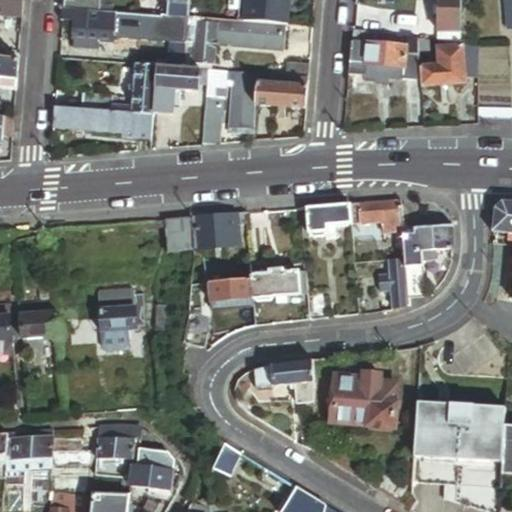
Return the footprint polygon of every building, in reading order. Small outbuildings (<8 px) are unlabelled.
[(0,0),(0,15),(24,17),(25,1),(0,0)] [(97,0),(65,0),(65,9),(76,10),(91,11),(97,12),(97,0)] [(241,9),(241,0),(231,0),(231,9),(241,9)] [(291,28),(292,0),(254,0),(253,26),(271,27),(288,28),(291,28)] [(440,0),(441,35),(463,35),(463,0),(440,0)] [(182,5),(170,4),(169,18),(176,19),(176,14),(181,14),(182,5)] [(191,20),(192,6),(182,5),(181,14),(176,14),(176,19),(191,20)] [(75,21),(76,10),(65,9),(64,20),(75,21)] [(90,21),(91,11),(76,10),(75,21),(77,21),(77,20),(90,21)] [(141,42),(142,16),(121,14),(97,12),(91,11),(90,21),(77,20),(77,21),(75,41),(77,41),(77,50),(101,52),(101,44),(117,45),(118,40),(141,42)] [(173,34),(175,20),(160,19),(157,48),(156,61),(171,63),(171,58),(172,47),(173,37),(173,34)] [(189,22),(175,20),(173,34),(187,35),(189,22)] [(207,22),(191,20),(187,65),(214,67),(218,67),(219,46),(221,27),(206,26),(206,23),(207,22)] [(285,55),(288,28),(271,27),(271,28),(253,27),(206,23),(206,26),(221,27),(219,46),(234,47),(233,51),(285,55)] [(410,40),(355,32),(354,44),(360,44),(370,45),(410,48),(410,40)] [(441,44),(463,47),(463,35),(441,35),(441,44)] [(422,56),(421,41),(410,40),(410,48),(409,56),(422,56)] [(360,44),(354,44),(352,66),(362,66),(362,55),(360,55),(360,44)] [(362,55),(362,66),(368,67),(370,45),(360,44),(360,55),(362,55)] [(410,48),(370,45),(368,67),(408,69),(409,56),(410,48)] [(156,61),(157,48),(141,47),(139,60),(156,61)] [(466,49),(466,47),(440,48),(442,66),(423,67),(425,83),(425,88),(470,86),(470,83),(466,49)] [(466,49),(470,83),(481,82),(481,51),(466,49)] [(423,67),(422,56),(409,56),(408,69),(368,67),(362,66),(352,66),(351,78),(356,79),(368,80),(392,81),(425,83),(423,67)] [(0,90),(18,92),(20,60),(0,58),(0,90)] [(160,90),(161,68),(138,66),(137,88),(160,90)] [(312,80),(312,68),(289,66),(288,78),(312,80)] [(203,71),(187,70),(161,68),(160,90),(179,92),(201,93),(203,71)] [(231,81),(241,82),(241,74),(213,72),(212,72),(211,87),(224,88),(225,80),(231,81)] [(256,130),(260,76),(241,74),(241,82),(237,129),(256,130)] [(262,78),(262,87),(309,90),(310,81),(262,78)] [(211,87),(210,97),(230,98),(231,81),(225,80),(224,88),(211,87)] [(309,112),(310,91),(309,90),(262,87),(261,87),(259,108),(309,112)] [(158,113),(160,90),(137,88),(135,109),(134,115),(138,116),(156,117),(157,117),(158,113)] [(179,92),(160,90),(158,113),(177,115),(179,92)] [(85,95),(83,111),(128,115),(134,115),(135,109),(129,108),(130,99),(85,95)] [(210,97),(209,109),(226,110),(229,111),(230,98),(210,97)] [(83,111),(57,109),(56,130),(126,135),(127,126),(128,115),(83,111)] [(209,109),(209,119),(226,120),(226,110),(209,109)] [(511,112),(482,112),(483,122),(511,122),(511,112)] [(134,115),(128,115),(127,126),(137,127),(138,116),(134,115)] [(154,141),(156,117),(138,116),(137,127),(127,126),(126,135),(126,138),(154,141)] [(15,138),(16,120),(5,118),(4,138),(15,138)] [(226,120),(209,119),(206,148),(224,146),(226,120)] [(403,232),(400,202),(350,206),(352,225),(382,223),(383,234),(403,232)] [(494,211),(493,233),(509,234),(511,234),(511,203),(503,203),(494,211)] [(352,225),(350,206),(307,210),(308,235),(327,233),(327,227),(352,225)] [(248,224),(247,214),(193,219),(196,251),(241,248),(239,224),(248,224)] [(196,251),(193,219),(165,221),(168,253),(196,251)] [(452,228),(403,232),(405,264),(408,302),(426,301),(422,261),(421,252),(434,251),(452,249),(452,228)] [(435,260),(434,251),(421,252),(422,261),(435,260)] [(408,302),(405,264),(388,265),(389,276),(380,276),(381,292),(390,291),(392,310),(409,309),(408,302)] [(253,281),(255,301),(301,296),(299,274),(284,275),(284,272),(271,273),(271,277),(253,278),(253,281)] [(301,296),(309,296),(306,273),(299,274),(301,296)] [(212,305),(255,301),(253,281),(210,285),(212,305)] [(56,298),(55,283),(40,284),(41,299),(56,298)] [(0,299),(9,299),(8,287),(0,287),(0,299)] [(311,321),(327,319),(325,294),(309,296),(311,321)] [(100,300),(103,342),(123,340),(123,334),(137,333),(136,330),(145,329),(143,296),(100,300)] [(23,342),(59,340),(58,319),(57,306),(56,303),(20,306),(23,342)] [(371,303),(359,304),(361,316),(372,314),(371,303)] [(75,305),(57,306),(58,319),(76,317),(75,305)] [(0,343),(13,342),(10,307),(0,307),(0,343)] [(165,311),(159,312),(159,331),(170,330),(170,315),(165,314),(165,311)] [(209,322),(188,319),(184,351),(204,354),(209,322)] [(314,385),(313,363),(273,368),(274,382),(259,383),(261,394),(299,389),(303,412),(312,411),(314,385)] [(265,369),(257,371),(259,383),(274,382),(273,368),(265,369)] [(361,376),(360,381),(338,380),(334,425),(371,428),(371,434),(388,436),(389,429),(392,430),(395,385),(378,384),(378,377),(361,376)] [(485,511),(501,511),(502,476),(503,430),(504,411),(419,405),(413,485),(446,487),(445,499),(485,511)] [(511,430),(503,430),(502,476),(511,476),(511,430)] [(134,463),(137,432),(137,431),(99,432),(96,461),(134,463)] [(52,462),(54,434),(14,437),(12,465),(7,465),(6,475),(6,476),(19,475),(19,465),(52,462)] [(0,460),(7,460),(8,437),(0,437),(0,460)] [(224,449),(214,475),(229,486),(240,459),(224,449)] [(19,475),(51,473),(52,462),(19,465),(19,475)] [(174,474),(133,469),(131,490),(171,494),(174,474)] [(324,511),(325,511),(296,493),(284,511),(324,511)] [(128,511),(129,508),(130,499),(94,496),(92,511),(128,511)] [(86,511),(88,500),(52,497),(50,511),(86,511)]
